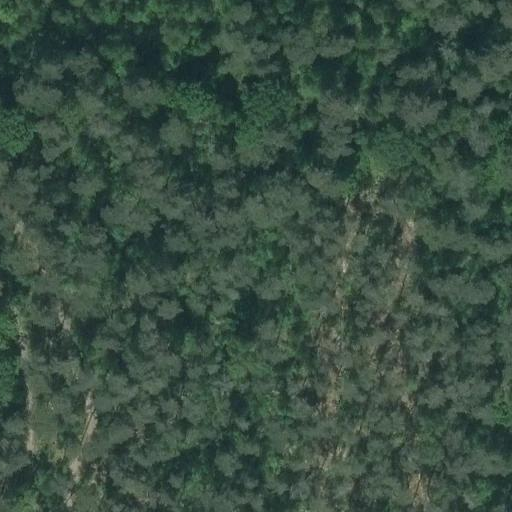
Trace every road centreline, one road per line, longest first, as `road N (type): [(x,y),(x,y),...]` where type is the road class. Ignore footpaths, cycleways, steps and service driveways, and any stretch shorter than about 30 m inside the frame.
road 1 (unknown): [(67,511),(89,419),(36,258),(0,203)]
road 2 (track): [(28,511),(28,408),(18,332),(0,292)]
